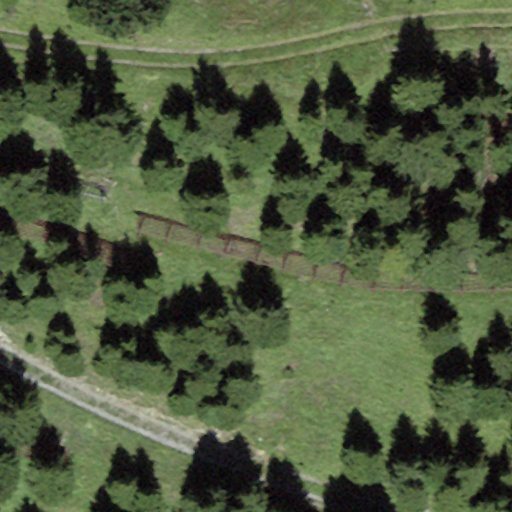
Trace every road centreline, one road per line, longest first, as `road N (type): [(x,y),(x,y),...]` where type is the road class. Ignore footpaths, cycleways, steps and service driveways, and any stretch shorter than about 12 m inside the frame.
road 1 (track): [(0,40),(216,64),(402,27),(511,23)]
road 2 (track): [(352,511),(0,349)]
